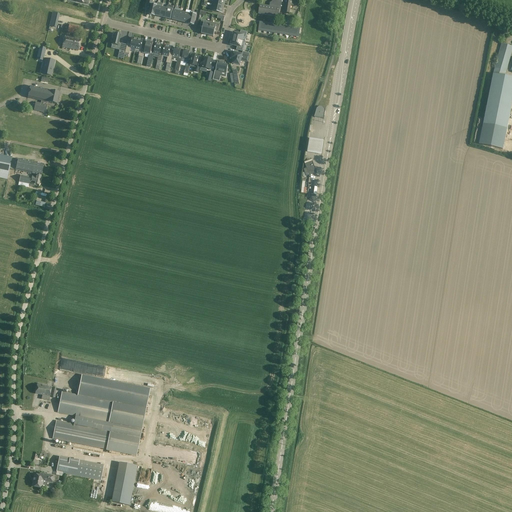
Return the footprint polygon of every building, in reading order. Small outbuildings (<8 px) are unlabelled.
[(150,0),(148,0),(147,8),(151,9),(149,15),(155,16),(157,7),(157,4),(152,3),(153,1),(150,0)] [(281,13),(289,14),(291,6),(292,6),(293,0),(272,0),(272,2),(271,2),(271,7),(260,5),(258,14),(279,17),(279,13),(281,13)] [(213,4),(212,11),(223,13),(222,13),(224,7),(213,4)] [(194,25),(197,13),(191,12),(188,24),(194,25)] [(53,13),(50,26),(52,26),(52,24),(57,25),(58,19),(59,14),(53,13)] [(208,35),(211,22),(202,20),(200,26),(203,27),(202,34),(207,35),(208,35)] [(211,22),(208,35),(208,36),(208,35),(213,36),(213,37),(214,37),(215,30),(218,31),(220,24),(211,22)] [(79,27),(69,25),(68,32),(77,34),(79,27)] [(233,33),(232,39),(245,42),(247,32),(241,31),(240,34),(233,33)] [(117,34),(114,34),(111,44),(118,46),(117,48),(120,49),(118,58),(123,59),(124,56),(125,53),(126,47),(127,45),(121,44),(118,44),(120,35),(120,34),(117,33),(117,34)] [(75,34),(74,34),(73,37),(65,35),(62,47),(79,50),(81,39),(75,37),(75,34)] [(129,54),(131,48),(135,49),(138,39),(132,38),(130,43),(127,42),(127,45),(126,47),(125,53),(129,54)] [(140,50),(139,57),(143,58),(146,47),(142,46),(144,41),(138,39),(135,49),(140,50)] [(232,39),(232,40),(231,39),(230,44),(231,44),(230,45),(237,47),(236,50),(243,52),(245,42),(232,39)] [(150,54),(149,59),(152,60),(154,53),(155,47),(153,46),(153,43),(147,41),(144,53),(150,54)] [(505,77),(506,74),(511,51),(511,46),(502,43),(494,71),(493,74),(505,77)] [(159,54),(157,61),(158,61),(162,62),(163,56),(164,51),(161,50),(162,45),(156,44),(155,47),(154,53),(159,54)] [(168,57),(166,63),(167,63),(171,64),(172,58),(173,53),(170,53),(171,47),(165,46),(164,51),(163,56),(168,57)] [(181,62),(182,56),(180,55),(181,49),(175,48),(173,53),(172,58),(178,59),(175,71),(179,72),(181,62)] [(190,67),(192,58),(189,57),(190,52),(184,50),(182,56),(181,62),(187,63),(184,73),(188,74),(190,67)] [(232,52),(231,59),(234,60),(233,60),(232,63),(233,63),(233,64),(240,65),(241,60),(248,62),(250,53),(244,52),(243,55),(232,52)] [(192,58),(190,67),(196,68),(195,72),(198,72),(200,65),(197,65),(198,58),(199,58),(199,56),(196,56),(192,55),(192,58)] [(201,67),(200,71),(206,72),(207,69),(210,70),(213,60),(209,59),(210,58),(206,57),(205,58),(204,63),(202,62),(202,63),(201,67)] [(45,59),(44,62),(45,62),(43,69),(42,69),(41,74),(51,76),(54,61),(45,59)] [(215,71),(213,80),(219,81),(220,76),(221,72),(226,73),(228,66),(225,66),(225,63),(218,61),(216,71),(215,71)] [(511,78),(505,77),(493,74),(483,124),(507,129),(511,101),(511,78)] [(41,101),(46,102),(57,105),(60,93),(55,92),(30,86),(27,98),(41,101)] [(46,102),(41,101),(40,104),(35,103),(33,111),(45,113),(47,105),(46,105),(46,102)] [(316,109),(316,110),(314,117),(324,119),(325,112),(325,111),(325,110),(324,109),(324,108),(323,107),(322,107),(321,107),(320,106),(319,107),(318,107),(317,107),(317,108),(316,109)] [(323,140),(309,138),(307,151),(321,153),(323,140)] [(0,176),(8,178),(12,158),(0,155),(0,176)] [(44,165),(18,159),(15,170),(36,175),(41,176),(44,165)] [(314,166),(312,161),(305,164),(307,169),(304,170),(307,177),(316,173),(317,173),(314,166)] [(39,185),(41,176),(36,175),(36,177),(33,177),(33,178),(31,177),(21,175),(19,182),(29,184),(29,186),(34,187),(35,184),(39,185)] [(74,425),(56,421),(53,439),(136,455),(149,390),(81,376),(78,395),(62,392),(58,413),(75,416),(74,425)] [(35,394),(50,397),(52,387),(42,386),(42,384),(39,384),(38,385),(37,385),(35,394)] [(104,466),(59,457),(57,466),(63,467),(61,476),(69,478),(70,474),(101,480),(104,466)] [(137,466),(119,462),(112,502),(129,506),(137,466)] [(53,476),(40,474),(39,476),(34,475),(32,486),(42,488),(46,489),(47,484),(48,483),(53,484),(53,481),(52,481),(53,476)]
